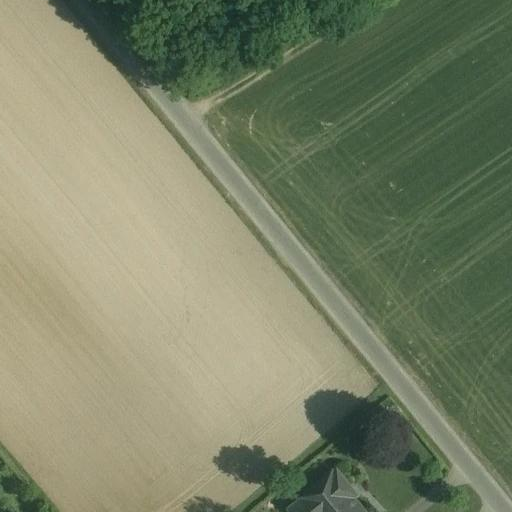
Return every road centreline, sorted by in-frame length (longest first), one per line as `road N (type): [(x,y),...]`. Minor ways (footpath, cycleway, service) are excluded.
road 1 (unclassified): [(505,511),(84,0)]
road 2 (track): [(183,119),(375,0)]
